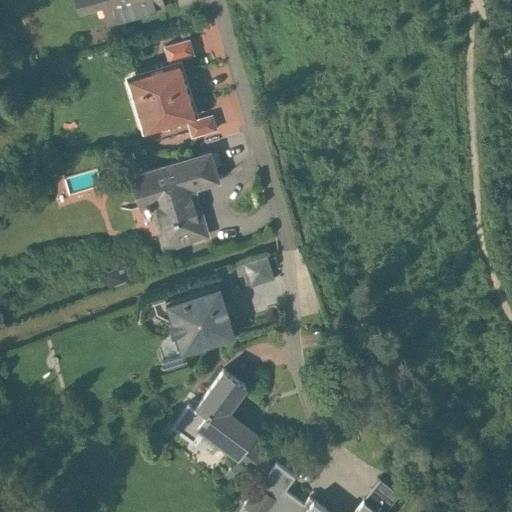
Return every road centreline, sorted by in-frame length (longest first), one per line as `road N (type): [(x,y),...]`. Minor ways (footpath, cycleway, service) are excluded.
road 1 (unknown): [(511,325),(480,245),(468,0)]
road 2 (residential): [(273,208),(216,0)]
